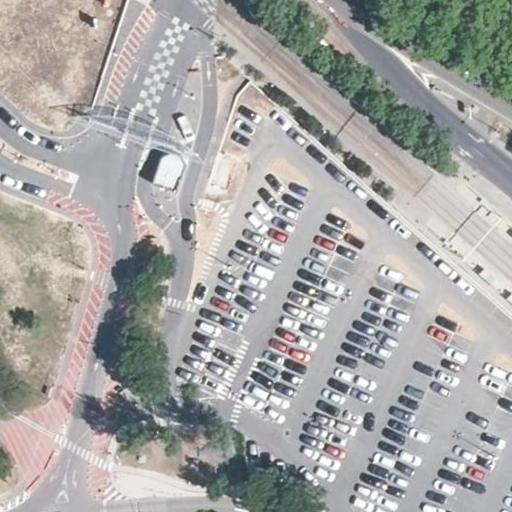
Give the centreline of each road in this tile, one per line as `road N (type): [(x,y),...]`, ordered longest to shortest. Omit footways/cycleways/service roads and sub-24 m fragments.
road 1 (residential): [(338,0),(432,117),(511,181)]
road 2 (primary): [(345,0),(511,100)]
